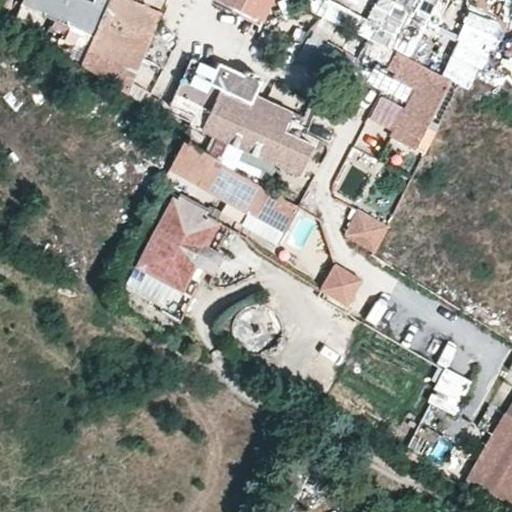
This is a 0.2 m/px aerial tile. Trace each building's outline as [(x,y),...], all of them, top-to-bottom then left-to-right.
[(163,11),(138,0),(23,0),(22,4),(76,27),(94,35),(82,64),(128,93),(163,11)] [(223,0),(259,17),(266,0),(223,0)] [(507,0),(476,0),(447,74),(453,76),(473,86),(478,75),(503,11),(507,0)] [(76,27),(22,4),(15,21),(65,54),(76,27)] [(511,14),(503,11),(478,75),(511,88),(511,14)] [(447,74),(396,49),(388,66),(396,70),(403,73),(399,80),(415,88),(391,136),(418,149),(453,76),(447,74)] [(215,67),(191,56),(169,104),(175,107),(172,114),(190,123),(215,67)] [(243,71),(241,76),(216,64),(215,67),(190,123),(189,125),(300,174),(315,142),(284,128),(291,113),(255,97),(262,81),(261,77),(258,72),(247,69),(243,71)] [(403,73),(396,70),(393,77),(399,80),(403,73)] [(262,185),(182,139),(168,166),(256,217),(271,191),(262,185)] [(209,207),(180,192),(177,197),(173,195),(170,201),(140,260),(126,286),(163,305),(173,286),(183,290),(196,265),(213,274),(224,253),(207,244),(219,219),(206,212),(209,207)] [(388,224),(359,207),(343,234),(372,251),(388,224)] [(314,260),(329,260),(329,241),(314,242),(314,260)] [(348,306),(363,279),(336,263),(320,289),(338,300),(348,306)] [(259,354),(282,322),(251,300),(228,333),(259,354)] [(502,498),(511,482),(511,379),(455,468),(502,498)]
